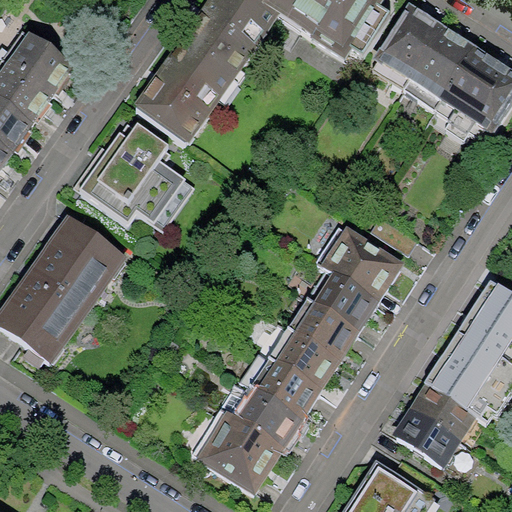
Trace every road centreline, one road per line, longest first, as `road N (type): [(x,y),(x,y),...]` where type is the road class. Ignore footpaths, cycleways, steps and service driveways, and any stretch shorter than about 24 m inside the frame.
road 1 (residential): [(300,511),(511,188)]
road 2 (residential): [(177,0),(0,247)]
road 3 (residential): [(0,395),(178,511)]
